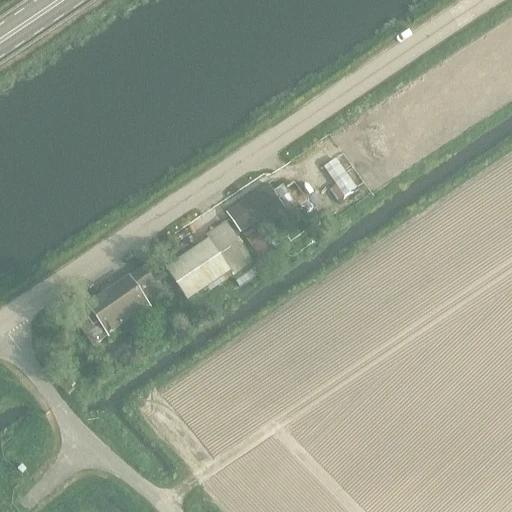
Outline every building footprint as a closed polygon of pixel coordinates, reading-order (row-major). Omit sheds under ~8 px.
[(336,158),(324,167),(337,185),(344,196),(356,187),(336,158)] [(268,184),(227,212),(241,231),(265,214),(272,223),(288,212),(268,184)] [(209,240),(166,269),(186,300),(230,271),(233,276),(253,262),(226,221),(206,235),(209,240)] [(265,234),(251,244),(260,257),(274,248),(265,234)] [(88,306),(92,311),(108,337),(129,323),(132,328),(140,323),(136,318),(149,309),(140,295),(155,285),(144,268),(88,306)]
